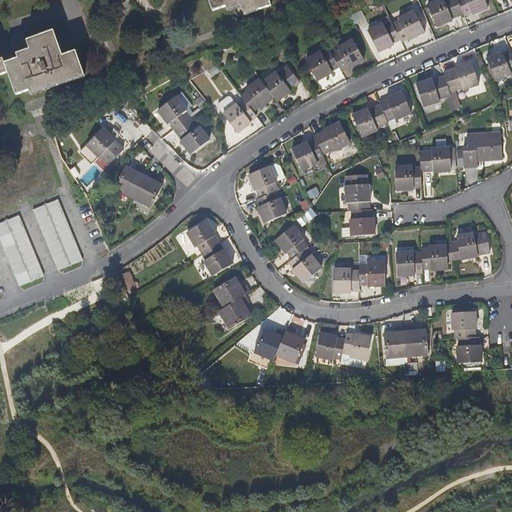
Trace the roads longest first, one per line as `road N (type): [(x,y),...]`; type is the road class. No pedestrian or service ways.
road 1 (residential): [(209,181),(253,264),(291,307),(365,316),(511,288)]
road 2 (residential): [(209,181),(334,98),(511,22)]
road 3 (residential): [(103,266),(149,238),(209,181)]
